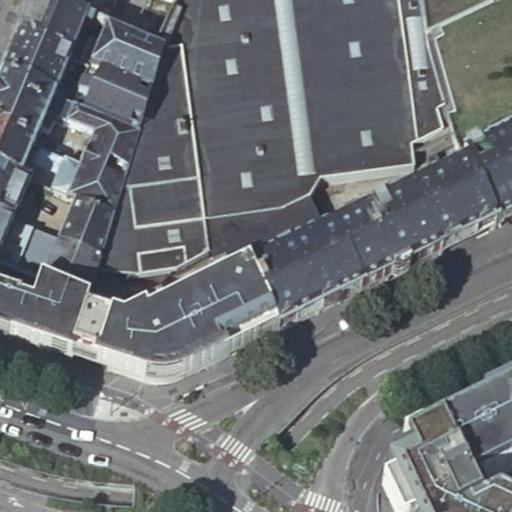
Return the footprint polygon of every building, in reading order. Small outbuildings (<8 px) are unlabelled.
[(150,96),(159,67),(162,54),(156,51),(129,40),(72,15),(37,0),(35,0),(19,39),(150,96)] [(37,0),(72,15),(78,0),(146,0),(129,40),(156,51),(170,18),(178,0),(37,0)] [(315,198),(419,147),(403,123),(388,22),(384,23),(381,0),(178,0),(170,18),(156,51),(162,54),(159,67),(228,90),(229,81),(266,65),(296,157),(314,196),(315,198)] [(511,0),(381,0),(384,23),(388,22),(403,123),(419,147),(427,143),(435,151),(434,152),(433,153),(439,166),(459,156),(493,229),(511,220),(511,0)] [(150,96),(19,39),(2,80),(137,137),(150,96)] [(309,213),(315,198),(314,196),(296,157),(266,65),(229,81),(228,90),(159,67),(150,96),(137,137),(113,219),(100,262),(96,275),(118,282),(173,278),(206,262),(204,230),(282,226),(309,213)] [(137,137),(2,80),(0,83),(0,132),(35,147),(40,134),(48,137),(55,123),(93,139),(80,170),(67,200),(75,203),(113,219),(137,137)] [(40,134),(35,147),(33,150),(80,170),(93,139),(55,123),(48,137),(40,134)] [(0,132),(0,171),(29,184),(35,172),(28,169),(29,163),(58,175),(50,193),(67,200),(80,170),(33,150),(35,147),(0,132)] [(493,229),(459,156),(439,166),(473,239),(493,229)] [(452,249),(473,239),(439,166),(402,184),(380,194),(414,267),(452,249)] [(0,171),(0,219),(12,224),(22,203),(29,206),(31,200),(24,197),(29,184),(0,171)] [(357,294),(414,267),(380,195),(323,222),(357,294)] [(57,244),(100,262),(113,219),(75,203),(57,244)] [(94,280),(96,275),(100,262),(57,244),(12,224),(0,219),(0,266),(87,304),(94,280)] [(275,334),(357,294),(323,222),(289,239),(241,262),(244,270),(275,334)] [(282,226),(206,262),(212,275),(217,273),(241,262),(289,239),(282,226)] [(177,382),(181,381),(246,349),(275,334),(244,270),(144,319),(142,317),(120,327),(97,319),(84,315),(87,304),(0,266),(0,335),(71,359),(81,363),(85,364),(144,384),(148,385),(152,385),(156,386),(161,386),(165,385),(169,385),(173,384),(177,382)] [(388,511),(511,511),(511,394),(488,407),(428,435),(415,444),(406,453),(396,466),(390,479),(388,492),(388,505),(388,511)]
